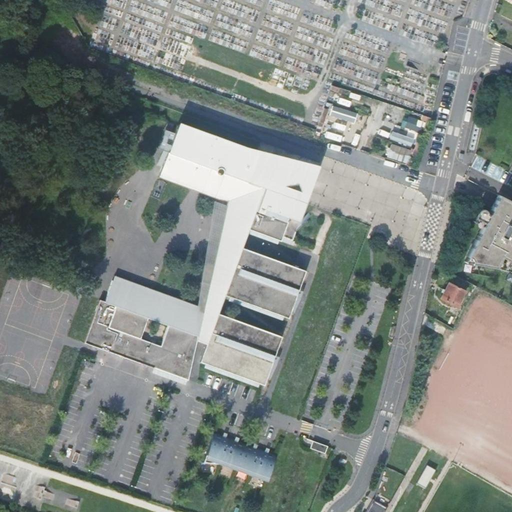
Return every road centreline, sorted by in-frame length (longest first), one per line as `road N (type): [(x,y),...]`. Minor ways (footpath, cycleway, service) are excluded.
road 1 (residential): [(473,44),(374,454),(354,496),(336,511)]
road 2 (track): [(0,113),(41,53),(322,160)]
road 3 (track): [(164,511),(0,457)]
